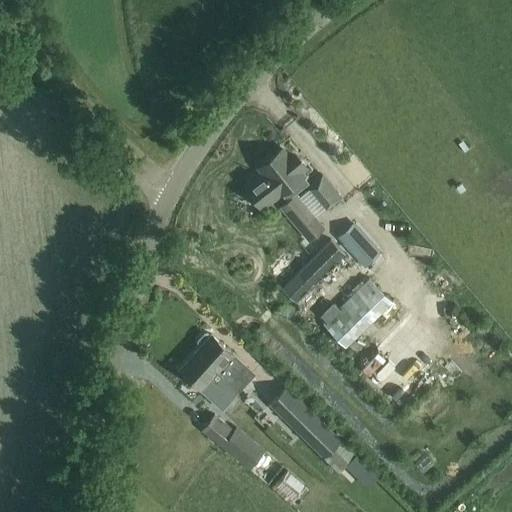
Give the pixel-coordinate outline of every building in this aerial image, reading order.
[(306,180),(302,174),(282,149),(259,167),(272,182),(270,184),(276,191),(277,190),(279,192),(291,183),(296,189),(306,180)] [(327,209),(341,198),(321,174),(307,186),(327,209)] [(295,194),(280,206),(308,240),(323,227),(295,194)] [(363,265),(379,251),(354,224),(339,238),(363,265)] [(331,239),(281,287),(296,302),(345,253),(331,239)] [(389,303),(367,281),(322,328),(344,349),(389,303)] [(198,344),(199,345),(221,366),(220,366),(223,369),(218,375),(227,383),(226,383),(235,392),(252,373),(235,357),(235,356),(210,333),(209,334),(208,333),(204,333),(198,341),(198,344)] [(221,366),(199,345),(178,368),(200,388),(220,407),(235,392),(226,383),(227,383),(218,375),(223,369),(220,366),(221,366)] [(355,455),(341,440),(287,387),(270,404),(338,472),(355,455)] [(214,412),(200,429),(248,469),(264,449),(236,425),(233,428),(214,412)] [(306,485),(287,469),(271,487),(290,503),(306,485)]
